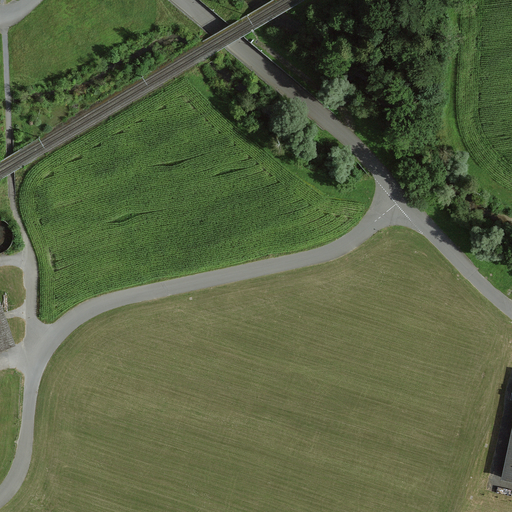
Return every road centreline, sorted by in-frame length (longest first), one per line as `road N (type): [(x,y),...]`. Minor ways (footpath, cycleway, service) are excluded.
road 1 (unclassified): [(0,495),(21,462),(32,370),(63,325),(122,296),(326,253),(402,199)]
road 2 (track): [(3,16),(12,197),(32,266),(31,329),(41,348)]
road 3 (unclassified): [(402,199),(344,135),(184,0)]
road 4 (secondary): [(439,511),(497,299)]
road 5 (unclassified): [(402,199),(497,299)]
